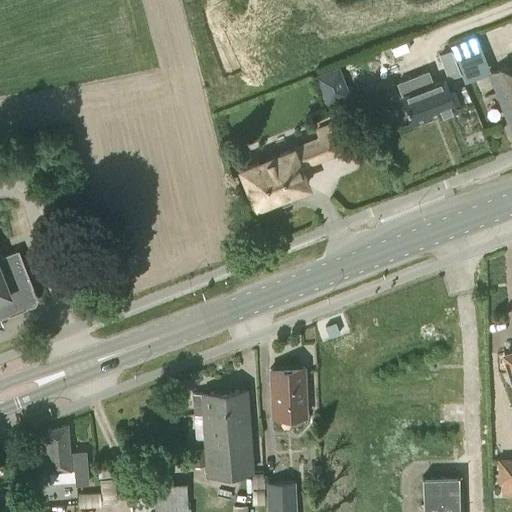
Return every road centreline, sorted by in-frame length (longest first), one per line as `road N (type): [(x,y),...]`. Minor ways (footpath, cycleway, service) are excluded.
road 1 (secondary): [(81,366),(444,231)]
road 2 (residential): [(444,231),(465,292),(473,511)]
